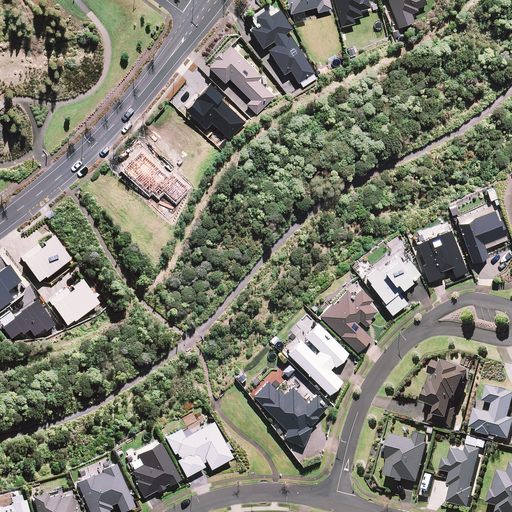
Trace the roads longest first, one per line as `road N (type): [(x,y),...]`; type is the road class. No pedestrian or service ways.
road 1 (tertiary): [(0,223),(97,141),(196,22)]
road 2 (residential): [(422,325),(363,394),(333,499)]
road 3 (residential): [(184,511),(244,491),(333,499)]
